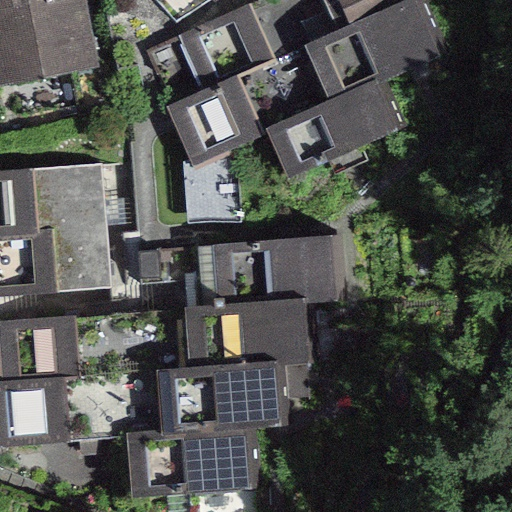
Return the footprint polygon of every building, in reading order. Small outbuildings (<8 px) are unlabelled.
[(63,0),(0,0),(0,14),(64,0),(63,0)] [(76,0),(64,0),(0,14),(0,95),(93,75),(76,0)] [(270,0),(145,54),(171,115),(312,54),(355,36),(339,0),(270,0)] [(222,0),(175,0),(197,23),(222,0)] [(339,0),(355,36),(422,7),(438,0),(339,0)] [(312,54),(337,112),(381,93),(447,65),(422,7),(355,36),(312,54)] [(337,112),(312,54),(171,115),(195,172),(277,138),(337,112)] [(277,138),(297,184),(401,139),(381,93),(337,112),(277,138)] [(0,178),(0,244),(101,236),(96,171),(0,178)] [(0,244),(0,308),(106,301),(101,236),(0,244)] [(310,308),(339,307),(336,245),(221,250),(224,312),(310,308)] [(310,308),(224,312),(189,313),(191,369),(287,365),(312,364),(310,308)] [(0,331),(0,392),(108,382),(103,322),(0,331)] [(287,365),(191,369),(163,370),(165,435),(260,431),(289,430),(287,365)] [(0,392),(0,455),(114,445),(108,382),(0,392)] [(260,431),(165,435),(136,436),(138,496),(262,491),(260,431)]
